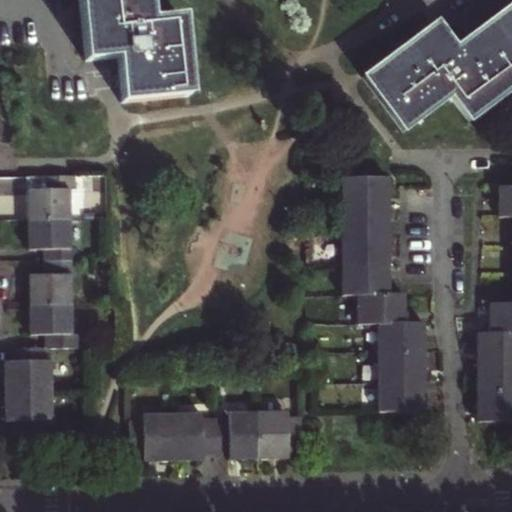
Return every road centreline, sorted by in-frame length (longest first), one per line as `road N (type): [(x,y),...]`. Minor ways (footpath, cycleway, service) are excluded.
road 1 (residential): [(460,493),(0,502)]
road 2 (residential): [(460,493),(443,157)]
road 3 (residential): [(0,0),(48,26),(60,75),(83,86)]
